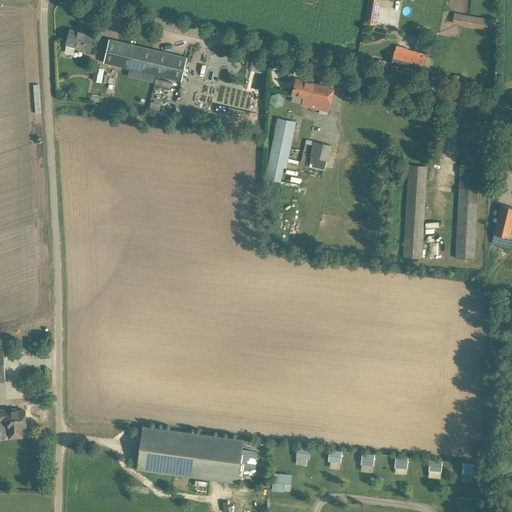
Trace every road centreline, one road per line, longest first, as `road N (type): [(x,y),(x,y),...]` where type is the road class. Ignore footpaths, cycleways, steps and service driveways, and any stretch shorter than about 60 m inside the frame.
road 1 (unclassified): [(57,511),(57,263),(44,0)]
road 2 (tertiary): [(511,111),(152,22),(94,0)]
